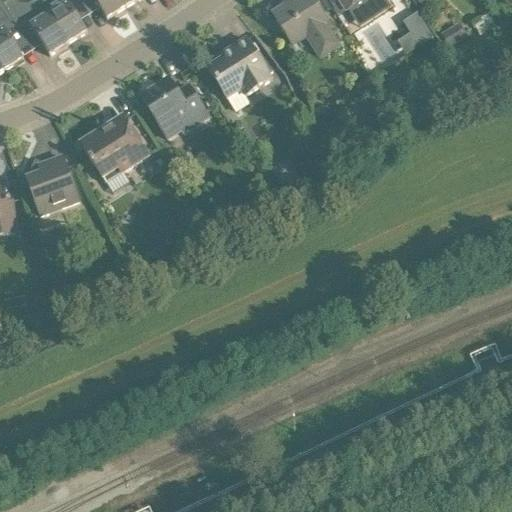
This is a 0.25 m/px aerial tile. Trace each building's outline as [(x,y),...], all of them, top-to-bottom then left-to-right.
[(42,0),(40,2),(49,17),(69,47),(87,35),(65,0),(42,0)] [(92,0),(107,23),(126,11),(119,0),(92,0)] [(119,0),(126,11),(143,0),(119,0)] [(273,17),(293,48),(307,39),(321,60),(339,49),(325,27),(328,25),(312,0),(289,0),(292,5),(273,17)] [(339,0),(343,5),(348,13),(367,0),(339,0)] [(0,65),(5,74),(24,62),(19,55),(29,48),(18,29),(4,8),(0,1),(0,65)] [(15,1),(4,8),(18,29),(27,23),(50,59),(69,47),(49,17),(40,2),(30,8),(19,7),(15,1)] [(410,36),(398,43),(407,56),(434,39),(418,14),(402,24),(410,36)] [(458,28),(443,34),(448,46),(462,40),(458,28)] [(242,94),(245,100),(272,83),(246,42),(228,53),(231,56),(208,71),(228,102),(242,94)] [(174,120),(182,132),(184,136),(209,121),(189,88),(178,95),(169,81),(141,99),(159,129),(174,120)] [(119,171),(122,176),(149,160),(125,122),(103,136),(101,133),(81,146),(103,181),(119,171)] [(41,219),(79,205),(63,160),(39,169),(41,176),(27,182),(41,219)] [(0,238),(16,236),(12,203),(0,204),(0,238)]
